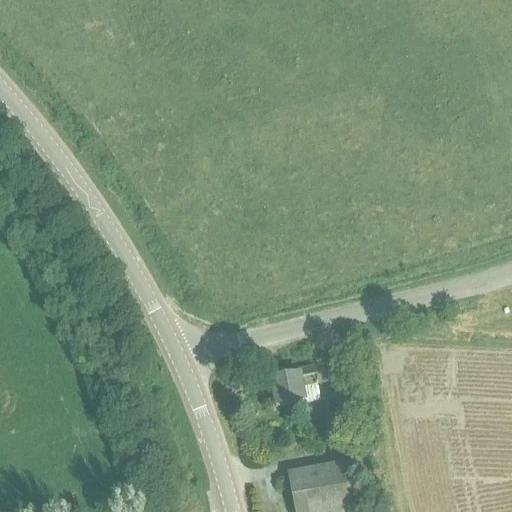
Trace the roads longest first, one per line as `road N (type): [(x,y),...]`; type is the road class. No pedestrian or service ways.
road 1 (unclassified): [(511,274),(179,362)]
road 2 (tertiary): [(179,362),(100,219),(0,93)]
road 3 (tertiary): [(231,511),(179,362)]
